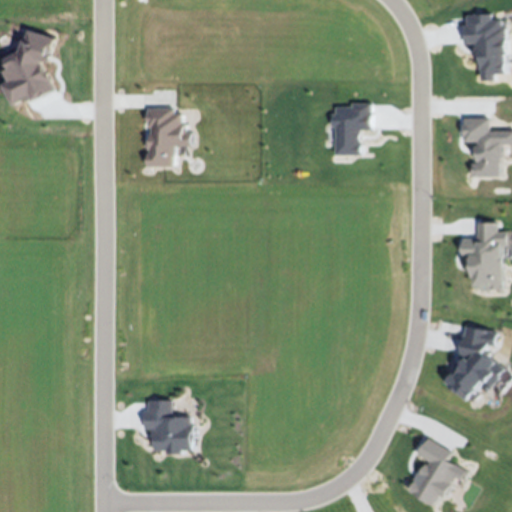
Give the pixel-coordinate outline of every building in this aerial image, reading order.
[(481,81),(497,81),(497,75),(509,75),(506,20),(494,21),(493,15),(466,16),(468,45),(479,44),(481,81)] [(56,92),(44,62),(50,63),(56,39),(29,31),(23,52),(6,59),(11,70),(6,72),(11,83),(5,85),(14,106),(27,101),(32,102),(56,92)] [(336,156),(362,156),(362,131),(373,131),(373,104),(352,105),(352,108),(333,108),(333,128),(335,128),(336,156)] [(147,167),(176,167),(176,147),(193,147),(193,133),(184,133),(184,115),(174,115),(174,109),(147,109),(147,167)] [(504,178),(504,145),(511,145),(511,131),(492,131),(492,119),(466,118),(466,143),(479,143),(479,164),(475,164),(475,177),(504,178)] [(505,290),(505,259),(511,259),(511,233),(500,233),(500,223),(479,224),(480,239),(464,240),(465,259),(470,259),(470,275),(476,275),(476,290),(505,290)] [(500,333),(469,327),(463,355),(467,358),(456,373),(455,374),(448,383),(467,399),(479,401),(481,387),(486,382),(494,389),(501,380),(506,381),(511,374),(486,354),(492,346),(498,347),(500,333)] [(173,401),(147,401),(146,430),(154,430),(154,453),(185,454),(185,452),(194,452),(194,417),(173,417),(173,401)] [(437,506),(442,496),(447,499),(458,478),(464,481),(469,471),(450,462),(455,452),(429,439),(421,456),(428,460),(412,493),(437,506)]
